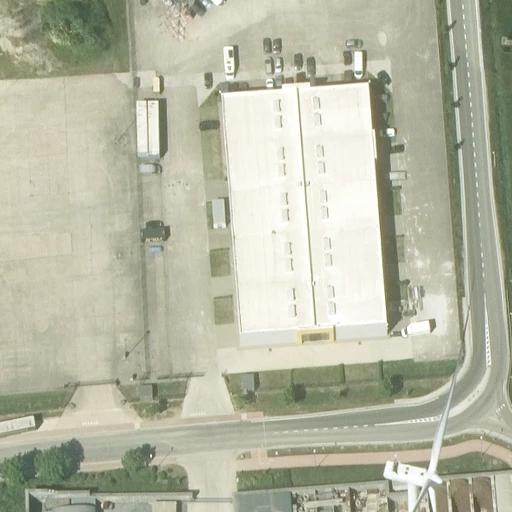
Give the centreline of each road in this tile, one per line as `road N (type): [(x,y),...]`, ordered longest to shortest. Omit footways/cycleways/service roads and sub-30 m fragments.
road 1 (unknown): [(210,511),(181,110),(186,81),(238,56)]
road 2 (unclassified): [(0,457),(418,422),(474,399)]
road 3 (unclassified): [(474,399),(486,371),(485,334),(460,0)]
